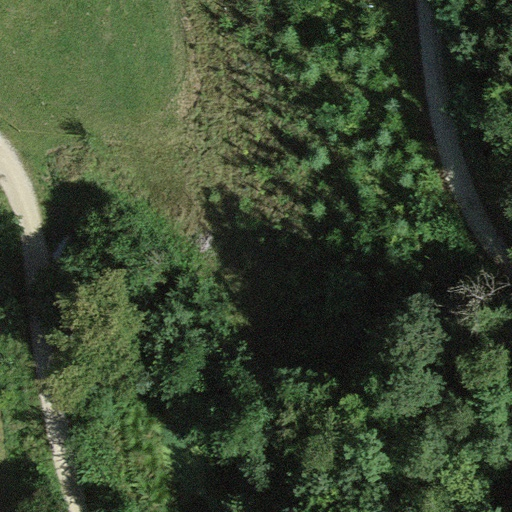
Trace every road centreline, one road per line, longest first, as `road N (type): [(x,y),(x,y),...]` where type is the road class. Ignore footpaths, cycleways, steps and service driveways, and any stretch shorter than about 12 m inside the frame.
road 1 (track): [(0,152),(23,187),(84,511)]
road 2 (track): [(430,0),(440,104),(467,204),(511,267)]
